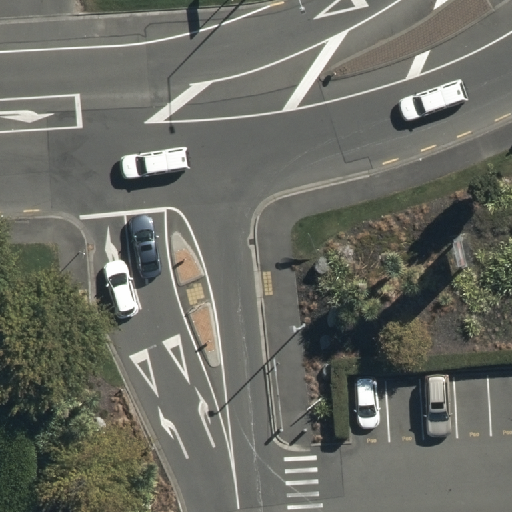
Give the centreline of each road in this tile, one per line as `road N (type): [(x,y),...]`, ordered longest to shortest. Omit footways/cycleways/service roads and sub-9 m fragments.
road 1 (unclassified): [(511,75),(431,114),(306,150),(161,107)]
road 2 (unclassified): [(161,107),(282,27),(341,0)]
road 3 (unclassified): [(0,116),(161,107)]
